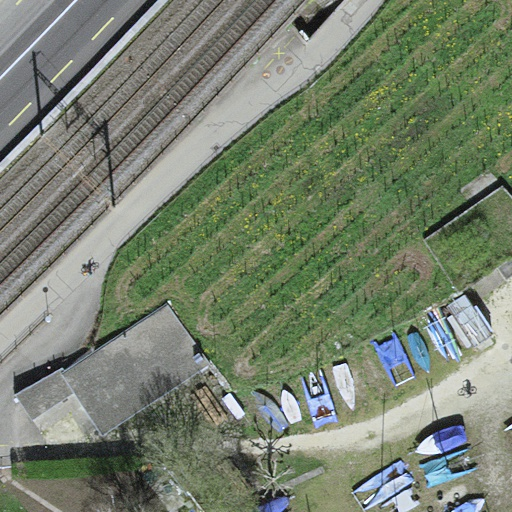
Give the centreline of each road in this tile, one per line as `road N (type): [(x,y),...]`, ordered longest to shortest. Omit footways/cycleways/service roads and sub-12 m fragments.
road 1 (residential): [(361,0),(314,53),(216,125),(0,354)]
road 2 (primary): [(81,0),(0,94)]
